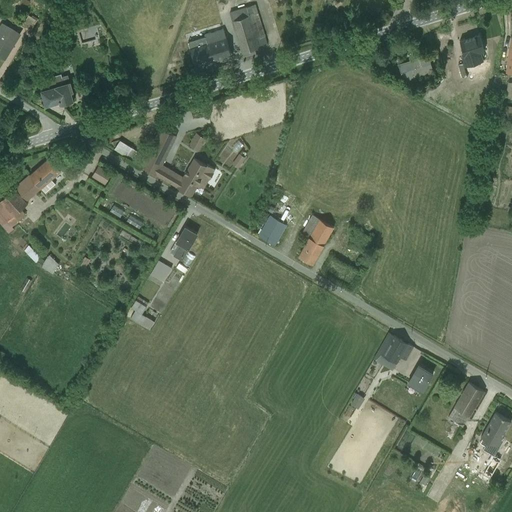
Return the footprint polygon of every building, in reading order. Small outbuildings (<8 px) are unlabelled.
[(237,2),(229,3),(231,16),(239,15),(237,2)] [(254,51),(279,44),(267,2),(241,9),(254,51)] [(0,24),(0,55),(5,58),(21,34),(2,21),(0,24)] [(195,65),(232,55),(225,30),(188,41),(195,65)] [(471,60),(484,56),(477,33),(463,38),(471,60)] [(404,80),(433,72),(428,54),(399,63),(404,80)] [(62,103),(75,99),(67,75),(41,83),(47,105),(61,100),(62,103)] [(213,133),(203,147),(209,151),(219,137),(213,133)] [(139,156),(144,146),(130,140),(126,149),(139,156)] [(253,154),(245,164),(249,168),(258,158),(253,154)] [(203,188),(215,169),(192,155),(182,173),(164,162),(157,174),(192,195),(198,185),(203,188)] [(41,186),(62,169),(50,156),(29,173),(41,186)] [(107,168),(102,177),(117,185),(121,176),(107,168)] [(22,190),(0,208),(0,212),(18,233),(36,217),(31,211),(36,207),(22,190)] [(268,209),(255,229),(272,239),(284,220),(268,209)] [(149,227),(152,221),(140,215),(137,221),(149,227)] [(299,254),(314,262),(335,226),(320,217),(299,254)] [(74,238),(79,226),(73,223),(68,236),(74,238)] [(170,251),(183,259),(199,232),(186,224),(170,251)] [(370,238),(354,229),(346,245),(362,254),(370,238)] [(59,254),(52,264),(64,272),(71,262),(59,254)] [(172,265),(160,258),(153,271),(165,278),(172,265)] [(190,261),(186,267),(195,273),(199,267),(190,261)] [(121,318),(143,330),(150,318),(140,312),(147,300),(135,294),(121,318)] [(390,329),(375,354),(392,365),(400,352),(404,355),(405,354),(405,355),(412,343),(390,329)] [(376,373),(385,377),(390,365),(382,362),(376,373)] [(409,381),(424,390),(434,372),(419,363),(409,381)] [(484,389),(468,380),(446,417),(463,426),(484,389)] [(356,392),(350,403),(361,410),(368,399),(356,392)] [(479,438),(496,448),(511,419),(495,409),(479,438)] [(479,449),(466,470),(487,482),(499,460),(479,449)]
